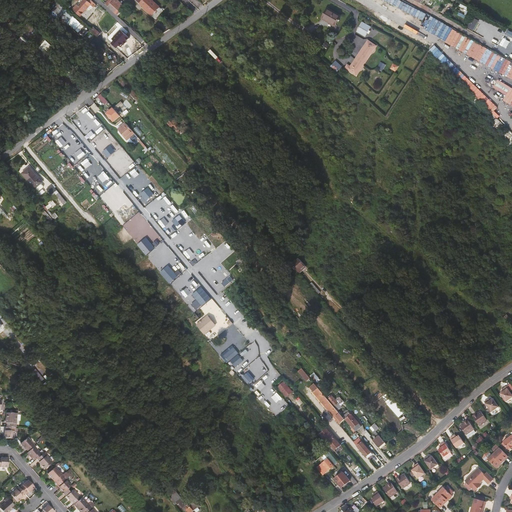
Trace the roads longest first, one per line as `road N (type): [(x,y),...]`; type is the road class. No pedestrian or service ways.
road 1 (unknown): [(66,111),(111,175),(259,344),(272,393)]
road 2 (residential): [(220,0),(0,161)]
road 3 (residential): [(511,365),(423,444),(327,505)]
road 4 (unknown): [(246,0),(383,114)]
road 5 (unknown): [(381,472),(295,383)]
